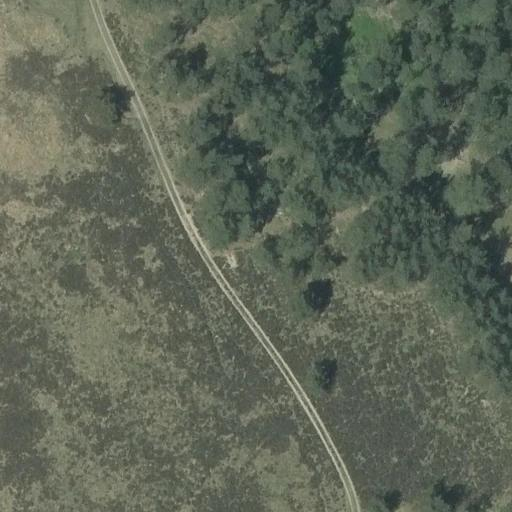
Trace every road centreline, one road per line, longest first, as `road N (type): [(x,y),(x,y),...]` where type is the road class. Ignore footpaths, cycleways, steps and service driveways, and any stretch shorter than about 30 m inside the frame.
road 1 (track): [(92,0),(188,232),(297,395),(353,511)]
road 2 (track): [(202,257),(410,196),(443,199),(481,240)]
